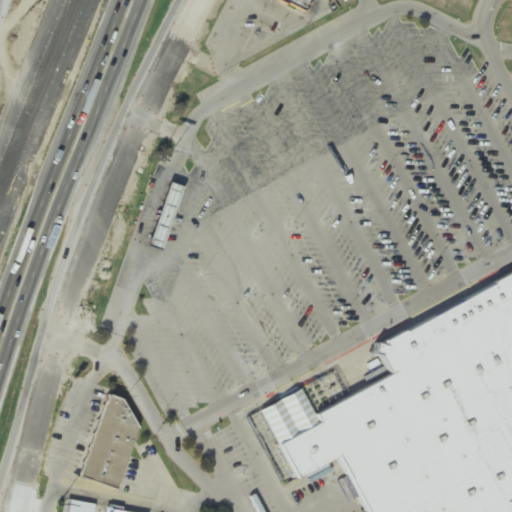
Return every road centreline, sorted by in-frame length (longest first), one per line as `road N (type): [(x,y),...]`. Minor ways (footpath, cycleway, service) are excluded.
road 1 (secondary): [(21,456),(64,305),(139,118),(198,0)]
road 2 (motorway): [(0,298),(117,0)]
road 3 (motorway): [(76,0),(0,186)]
